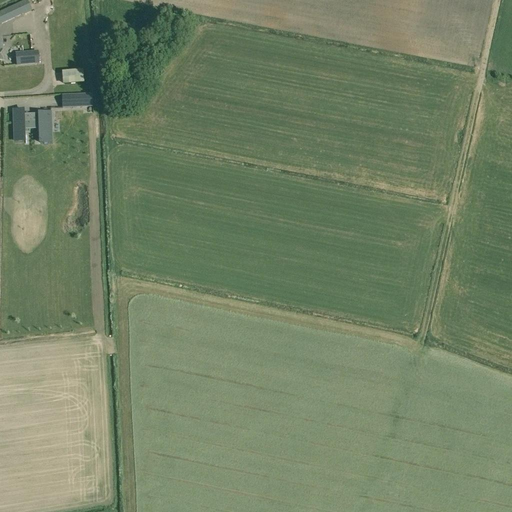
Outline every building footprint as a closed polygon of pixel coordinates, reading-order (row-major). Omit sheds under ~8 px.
[(24,0),(0,11),(0,24),(32,10),(27,0),(24,0)] [(39,65),(39,53),(16,55),(17,67),(39,65)] [(83,71),(69,72),(70,84),(84,83),(83,71)] [(83,107),(83,95),(73,95),(73,108),(83,107)] [(48,130),(47,100),(35,100),(35,102),(20,102),(20,96),(11,96),(12,127),(21,127),(21,109),(36,109),(36,130),(48,130)]
